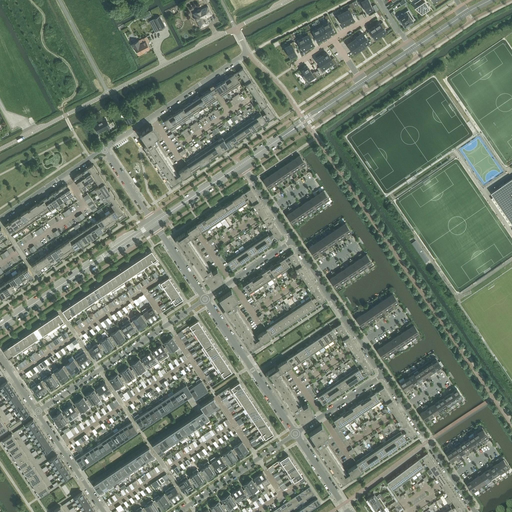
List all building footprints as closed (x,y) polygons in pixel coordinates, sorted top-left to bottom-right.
[(361,0),(360,0),(358,1),(361,7),(364,6),(367,12),(373,9),(368,0),(364,0),(362,1),(361,0)] [(417,6),(414,8),(422,14),(430,8),(424,0),(419,0),(414,3),(417,6)] [(344,12),(343,12),(349,23),(354,20),(351,13),(353,12),(351,6),(348,8),(348,10),(344,12)] [(195,17),(195,18),(195,19),(195,20),(196,20),(197,21),(198,20),(201,27),(207,23),(205,18),(205,17),(211,14),(208,7),(201,11),(200,10),(199,9),(198,10),(197,11),(197,12),(197,13),(196,16),(196,17),(195,17)] [(413,20),(415,19),(408,10),(403,14),(404,16),(400,19),(399,19),(400,19),(404,26),(404,27),(405,27),(413,22),(413,21),(413,20)] [(343,11),(335,15),(337,20),(340,19),(343,25),(349,23),(343,12),(344,12),(343,11)] [(160,16),(154,19),(159,30),(165,27),(160,16)] [(328,21),(322,24),(323,24),(329,36),(329,35),(334,32),(332,29),(333,28),(331,24),(330,24),(328,21)] [(379,23),(375,26),(381,35),(386,32),(383,28),(386,27),(383,22),(380,23),(379,23)] [(323,24),(318,27),(324,38),(329,36),(323,24)] [(370,30),(367,32),(371,37),(373,35),(376,39),(381,35),(375,26),(370,29),(370,30)] [(318,27),(313,30),(318,41),(324,38),(318,27)] [(303,37),(308,47),(314,44),(310,37),(312,35),(310,30),(305,32),(307,35),(303,37)] [(363,33),(357,37),(357,38),(358,37),(364,46),(364,45),(369,42),(363,33)] [(297,38),(294,39),(297,45),(300,43),(303,50),(308,47),(303,37),(303,36),(298,39),(297,38)] [(146,37),(140,41),(140,40),(132,44),(134,48),(134,47),(139,55),(143,53),(144,52),(143,51),(150,48),(147,42),(149,41),(146,37)] [(357,38),(353,40),(359,50),(365,46),(364,45),(364,46),(358,37),(357,38)] [(353,40),(348,44),(355,53),(359,50),(353,40)] [(293,41),(285,46),(291,57),(297,54),(293,48),(296,47),(293,41)] [(327,53),(322,56),(329,67),(337,62),(334,57),(331,59),(327,53)] [(322,56),(317,59),(321,66),(319,67),(322,72),(325,70),(324,70),(329,67),(322,56)] [(308,67),(302,71),(310,81),(318,76),(315,71),(312,73),(308,67)] [(248,89),(249,88),(254,85),(243,68),(234,74),(238,80),(242,78),(246,83),(245,84),(248,89)] [(238,80),(234,74),(232,75),(229,77),(236,87),(241,84),(238,80)] [(236,87),(229,77),(227,78),(227,79),(225,80),(232,90),(236,87)] [(232,90),(225,80),(223,82),(222,81),(220,83),(227,93),(232,90)] [(222,97),(227,93),(220,83),(217,85),(218,85),(215,87),(222,97)] [(260,112),(264,118),(263,118),(266,122),(275,116),(256,87),(251,90),(259,102),(258,103),(261,108),(262,107),(266,113),(262,116),(260,112)] [(205,93),(212,103),(217,100),(211,90),(208,91),(205,93)] [(201,96),(208,106),(212,103),(205,93),(203,94),(203,95),(201,96)] [(196,99),(203,109),(208,106),(201,96),(199,97),(196,99)] [(192,102),(199,112),(203,109),(196,99),(194,100),(194,101),(192,102)] [(187,105),(194,115),(199,112),(192,102),(190,103),(187,105)] [(183,108),(190,118),(194,115),(187,105),(185,106),(185,107),(183,108)] [(178,111),(185,121),(190,118),(183,108),(181,110),(181,109),(178,111)] [(174,115),(180,125),(185,121),(178,111),(175,113),(176,113),(174,115)] [(264,118),(260,112),(255,115),(262,125),(266,122),(263,118),(264,118)] [(169,117),(176,128),(180,125),(174,115),(172,116),(171,115),(169,117)] [(262,125),(255,115),(250,118),(257,128),(262,125)] [(171,131),(176,128),(169,117),(166,119),(167,119),(164,121),(171,131)] [(257,128),(250,118),(246,121),(252,131),(257,128)] [(106,119),(94,125),(99,133),(110,126),(106,119)] [(252,131),(246,121),(241,125),(248,134),(252,131)] [(237,128),(243,137),(248,134),(241,125),(237,128)] [(180,180),(180,179),(177,175),(164,156),(166,155),(157,143),(158,143),(155,139),(159,136),(153,126),(140,134),(146,144),(144,145),(171,186),(180,180)] [(232,131),(239,140),(243,137),(237,128),(232,131)] [(239,140),(232,131),(227,134),(234,144),(239,140)] [(234,144),(227,134),(223,137),(229,147),(234,144)] [(229,147),(223,137),(218,140),(224,150),(229,147)] [(224,150),(218,140),(213,143),(220,153),(224,150)] [(220,153),(213,143),(209,146),(215,156),(220,153)] [(215,156),(209,146),(204,149),(211,159),(215,156)] [(211,159),(204,149),(199,153),(206,162),(211,159)] [(206,162),(199,153),(195,156),(201,166),(206,162)] [(300,155),(295,158),(301,167),(306,164),(300,155)] [(201,166),(195,156),(190,159),(197,169),(201,166)] [(295,158),(291,161),(297,170),(301,167),(295,158)] [(197,169),(190,159),(185,162),(188,165),(192,172),(197,169)] [(291,161),(286,164),(292,173),(297,170),(291,161)] [(94,178),(100,186),(106,182),(99,173),(98,173),(97,172),(98,171),(93,164),(88,168),(94,178)] [(286,164),(282,167),(288,176),(292,173),(286,164)] [(180,173),(177,175),(180,179),(182,177),(183,178),(192,172),(188,165),(179,171),(180,173)] [(282,167),(277,170),(283,179),(288,176),(282,167)] [(90,181),(94,178),(88,168),(84,170),(85,171),(83,172),(90,181)] [(277,170),(273,173),(279,182),(283,179),(277,170)] [(85,184),(90,181),(83,172),(82,173),(82,172),(78,174),(85,184)] [(273,173),(268,176),(274,185),(279,182),(273,173)] [(86,186),(85,184),(78,174),(75,177),(74,178),(81,189),(86,186)] [(268,176),(264,179),(269,188),(274,185),(268,176)] [(511,178),(511,179),(494,191),(511,217),(511,178)] [(94,190),(98,195),(108,188),(107,186),(108,186),(106,182),(100,186),(94,190)] [(66,184),(62,187),(69,197),(74,193),(68,184),(66,185),(66,184)] [(59,190),(58,191),(64,200),(69,197),(62,187),(59,189),(59,190)] [(101,200),(102,199),(112,192),(110,189),(109,189),(108,188),(98,195),(101,200)] [(246,192),(252,201),(257,197),(251,188),(248,190),(248,191),(246,192)] [(320,192),(319,193),(325,202),(329,199),(323,190),(320,192)] [(56,191),(53,193),(59,203),(64,200),(58,191),(57,192),(56,191)] [(105,204),(109,201),(114,197),(113,196),(114,195),(112,192),(102,199),(105,204)] [(242,194),(246,201),(250,198),(252,201),(246,192),(245,193),(244,193),(242,194)] [(50,196),(49,197),(55,206),(59,203),(53,193),(49,195),(50,196)] [(318,194),(314,196),(320,205),(325,202),(319,193),(318,194)] [(237,197),(243,206),(248,203),(246,201),(242,194),(239,196),(239,195),(237,197)] [(109,201),(114,208),(122,219),(127,215),(123,208),(122,208),(121,207),(122,206),(115,196),(114,197),(109,201)] [(311,198),(310,199),(316,208),(320,205),(314,196),(311,198)] [(47,197),(43,199),(51,210),(51,211),(56,208),(55,206),(49,197),(47,198),(47,197)] [(232,201),(238,209),(243,206),(237,197),(234,199),(232,201)] [(40,202),(39,203),(46,214),(51,211),(51,210),(43,199),(40,202)] [(309,200),(305,202),(311,211),(316,208),(310,199),(309,200)] [(228,203),(234,212),(238,209),(232,201),(230,202),(230,201),(228,203)] [(259,201),(253,205),(256,209),(260,216),(266,212),(265,209),(264,209),(263,207),(262,205),(259,201)] [(302,205),(301,205),(307,214),(311,211),(305,202),(302,205)] [(37,203),(34,206),(40,216),(41,216),(41,217),(46,214),(39,203),(38,204),(37,203)] [(223,207),(229,215),(234,212),(228,203),(225,205),(226,205),(223,207)] [(300,206),(296,208),(302,217),(307,214),(301,205),(300,206)] [(31,209),(30,210),(36,219),(40,216),(34,206),(30,208),(31,209)] [(219,209),(225,218),(229,215),(223,207),(221,208),(221,207),(219,209)] [(109,211),(110,212),(111,212),(117,221),(118,220),(119,221),(122,219),(114,208),(109,211)] [(293,211),(292,211),(298,220),(302,217),(296,208),(293,211)] [(214,213),(220,221),(225,218),(219,209),(216,211),(217,211),(214,213)] [(28,210),(24,212),(31,222),(36,219),(30,210),(28,211),(28,210)] [(291,212),(287,215),(293,223),(298,220),(292,211),(291,212)] [(21,215),(20,216),(26,225),(31,222),(24,212),(21,214),(21,215)] [(110,212),(106,215),(113,225),(116,223),(115,222),(117,221),(111,212),(110,212)] [(266,212),(260,216),(265,223),(268,227),(274,223),(271,219),(270,217),(269,216),(269,215),(268,214),(266,212)] [(210,215),(216,224),(220,221),(214,213),(212,214),(210,215)] [(106,215),(102,218),(108,227),(109,226),(110,227),(113,225),(106,215)] [(205,219),(211,227),(216,224),(210,215),(207,217),(208,217),(205,219)] [(18,216),(15,218),(22,228),(26,225),(20,216),(19,217),(18,216)] [(12,222),(11,222),(17,232),(17,231),(22,228),(15,218),(11,221),(12,222)] [(102,218),(97,221),(104,231),(107,229),(106,228),(108,227),(102,218)] [(201,221),(207,230),(211,227),(205,219),(203,220),(201,221)] [(97,221),(92,224),(98,233),(100,232),(100,233),(104,231),(97,221)] [(202,234),(207,230),(201,221),(198,223),(199,223),(196,225),(201,231),(202,234)] [(17,232),(11,222),(9,223),(9,222),(5,225),(12,236),(18,232),(17,231),(17,232)] [(346,223),(341,226),(347,235),(348,234),(351,231),(346,223)] [(92,224),(88,227),(94,237),(98,235),(97,234),(98,233),(92,224)] [(192,237),(201,231),(196,225),(187,231),(188,232),(185,234),(185,233),(175,239),(202,279),(205,278),(211,287),(224,279),(217,269),(213,272),(210,268),(194,244),(193,244),(188,238),(191,236),(192,237)] [(341,226),(336,229),(342,238),(345,235),(347,235),(341,226)] [(0,236),(3,241),(8,237),(1,227),(0,228),(0,236)] [(88,227),(83,231),(89,240),(90,239),(91,240),(94,237),(88,227)] [(271,230),(277,238),(281,235),(282,236),(276,227),(271,230)] [(336,229),(332,232),(338,241),(339,240),(342,238),(336,229)] [(83,231),(78,234),(85,244),(88,241),(89,240),(83,231)] [(332,232),(327,235),(333,244),(336,241),(338,241),(332,232)] [(263,236),(269,245),(271,244),(271,243),(273,242),(269,235),(268,233),(263,236)] [(78,234),(74,237),(80,246),(81,245),(82,246),(85,244),(78,234)] [(327,235),(323,238),(329,247),(330,246),(333,244),(327,235)] [(258,239),(264,248),(266,246),(267,247),(269,245),(263,236),(258,239)] [(74,237),(69,240),(76,250),(79,248),(79,247),(80,246),(74,237)] [(323,238),(318,241),(324,250),(327,247),(329,247),(323,238)] [(69,239),(64,242),(71,252),(72,251),(73,252),(76,250),(69,240),(69,239)] [(254,242),(260,251),(262,250),(262,249),(264,248),(258,239),(254,242)] [(318,241),(314,244),(320,253),(321,252),(324,250),(318,241)] [(64,242),(60,245),(67,256),(70,254),(70,253),(71,252),(64,242)] [(249,245),(255,254),(257,252),(258,253),(260,251),(254,242),(249,245)] [(314,244),(309,247),(315,256),(318,253),(320,253),(314,244)] [(55,248),(55,249),(56,249),(62,258),(63,257),(64,258),(67,256),(60,245),(55,248)] [(245,248),(251,257),(253,256),(253,255),(255,254),(249,245),(245,248)] [(240,251),(246,260),(248,258),(249,259),(251,257),(245,248),(240,251)] [(55,249),(51,252),(58,262),(61,260),(60,259),(62,258),(56,249),(55,249)] [(151,251),(147,253),(154,264),(159,261),(153,253),(151,251)] [(236,254),(242,263),(244,262),(244,261),(246,260),(240,251),(236,254)] [(51,252),(47,255),(46,255),(52,264),(54,263),(54,264),(58,262),(51,252)] [(289,256),(295,264),(300,261),(293,252),(290,254),(291,255),(289,256)] [(40,257),(41,257),(48,268),(52,266),(51,265),(52,264),(46,255),(47,255),(46,253),(40,257)] [(143,256),(149,265),(153,262),(154,264),(147,253),(143,256)] [(231,257),(237,266),(239,264),(240,265),(242,263),(236,254),(231,257)] [(363,256),(362,257),(368,266),(372,263),(366,254),(363,256)] [(149,265),(143,256),(139,259),(145,267),(149,265)] [(285,258),(289,265),(293,262),(295,265),(295,264),(289,256),(287,257),(285,258)] [(41,257),(36,260),(43,271),(44,270),(45,271),(48,268),(41,257)] [(235,267),(237,266),(231,257),(227,260),(233,270),(235,268),(235,267)] [(361,258),(357,260),(363,269),(368,266),(362,257),(361,258)] [(289,265),(285,258),(282,260),(282,259),(279,261),(286,270),(290,267),(289,265)] [(145,267),(139,259),(135,262),(142,272),(140,270),(145,267)] [(43,271),(36,260),(31,264),(39,275),(42,272),(42,271),(43,271)] [(354,262),(353,263),(359,272),(363,269),(357,260),(354,262)] [(277,263),(275,264),(281,273),(286,270),(279,261),(277,263)] [(142,272),(135,262),(130,265),(137,275),(142,272)] [(352,264),(348,266),(352,271),(354,275),(359,272),(353,263),(352,264)] [(273,265),(270,267),(277,276),(281,273),(275,264),(273,266),(273,265)] [(137,275),(130,265),(126,268),(132,276),(136,273),(137,275)] [(302,265),(296,269),(299,273),(300,273),(304,279),(309,276),(305,269),(302,265)] [(345,268),(344,269),(349,278),(352,276),(354,275),(352,271),(348,266),(345,268)] [(28,267),(23,271),(29,280),(31,279),(31,280),(35,277),(28,267)] [(266,270),(272,279),(277,276),(270,267),(268,269),(266,270)] [(132,276),(126,268),(122,270),(128,279),(132,276)] [(343,270),(339,272),(345,281),(349,278),(344,269),(343,270)] [(128,279),(122,270),(118,273),(125,284),(124,281),(128,279)] [(261,273),(268,282),(272,279),(266,270),(264,272),(264,271),(261,273)] [(23,271),(19,274),(25,284),(28,282),(28,281),(29,280),(23,271)] [(13,275),(14,277),(20,286),(21,285),(22,286),(25,284),(19,274),(18,272),(13,275)] [(336,274),(335,275),(340,284),(345,281),(339,272),(336,274)] [(125,284),(118,273),(114,276),(120,287),(125,284)] [(257,276),(263,285),(268,282),(261,273),(259,275),(257,276)] [(334,276),(330,278),(334,284),(336,287),(340,284),(335,275),(334,276)] [(120,287),(114,276),(109,279),(116,289),(120,287)] [(252,279),(259,288),(263,285),(257,276),(255,278),(255,277),(252,279)] [(309,276),(304,279),(309,286),(308,287),(310,291),(316,287),(314,283),(309,276)] [(14,277),(9,280),(16,290),(19,288),(19,287),(20,286),(14,277)] [(158,284),(161,288),(172,281),(169,277),(158,284)] [(116,289),(109,279),(105,282),(112,292),(116,289)] [(248,282),(254,291),(259,288),(252,279),(250,281),(248,282)] [(9,280),(5,283),(11,292),(12,291),(13,292),(16,290),(9,280)] [(172,281),(161,288),(162,288),(164,287),(166,291),(175,286),(172,281)] [(4,282),(0,284),(0,285),(7,296),(10,294),(10,293),(11,292),(5,283),(4,282)] [(112,292),(105,282),(101,285),(108,295),(107,293),(110,290),(112,292)] [(249,294),(254,291),(248,282),(246,284),(246,283),(243,285),(249,294)] [(108,295),(101,285),(97,288),(104,298),(108,295)] [(175,286),(166,291),(169,295),(177,290),(175,286)] [(104,298),(97,288),(92,290),(98,299),(102,296),(103,298),(104,298)] [(98,299),(92,290),(88,293),(94,301),(98,299)] [(177,290),(169,295),(172,300),(180,294),(177,290)] [(268,338),(264,331),(258,335),(259,337),(256,339),(251,332),(253,331),(236,307),(237,307),(234,303),(238,300),(232,290),(219,298),(225,308),(223,310),(250,350),(259,344),(259,343),(261,341),(262,342),(268,338)] [(314,294),(320,302),(322,301),(322,302),(325,300),(319,290),(314,294)] [(94,301),(88,293),(84,296),(91,306),(90,304),(94,301)] [(183,298),(180,294),(172,300),(175,304),(181,300),(181,299),(183,298)] [(312,299),(316,306),(319,304),(318,303),(320,302),(314,294),(316,297),(312,299)] [(391,294),(388,297),(394,305),(395,304),(399,302),(393,294),(391,294)] [(91,306),(84,296),(80,299),(87,309),(91,306)] [(306,300),(312,309),(314,308),(314,307),(316,306),(312,299),(310,297),(306,300)] [(388,297),(384,300),(389,308),(393,306),(394,305),(388,297)] [(87,309),(80,299),(75,302),(81,310),(85,307),(86,309),(87,309)] [(312,309),(306,300),(301,303),(307,312),(309,310),(309,311),(312,309)] [(384,300),(379,303),(385,311),(386,310),(389,308),(384,300)] [(81,310),(75,302),(71,305),(77,313),(81,310)] [(297,306),(303,315),(305,314),(305,313),(307,312),(301,303),(297,306)] [(379,303),(375,306),(380,314),(384,312),(385,311),(379,303)] [(77,313),(71,305),(67,307),(72,316),(77,313)] [(146,307),(154,318),(158,315),(152,306),(148,309),(147,307),(146,307)] [(292,309),(298,318),(300,316),(300,317),(303,315),(297,306),(292,309)] [(375,306),(370,309),(376,317),(377,316),(380,314),(375,306)] [(68,319),(72,316),(67,307),(63,310),(64,312),(64,313),(68,319)] [(143,314),(146,318),(147,318),(149,321),(154,318),(146,307),(142,310),(144,313),(143,314)] [(288,312),(294,321),(296,320),(296,319),(298,318),(292,309),(288,312)] [(370,309),(366,312),(371,320),(375,318),(376,317),(370,309)] [(283,315),(289,324),(291,322),(291,323),(294,321),(288,312),(283,315)] [(366,312),(361,315),(367,323),(368,322),(371,320),(366,312)] [(54,316),(61,326),(66,323),(60,315),(58,313),(54,316)] [(135,315),(143,326),(147,323),(145,319),(146,318),(143,314),(142,315),(141,314),(137,317),(136,315),(135,315)] [(132,322),(135,326),(136,325),(138,329),(143,326),(135,315),(131,318),(133,321),(132,322)] [(279,318),(285,327),(287,326),(287,325),(289,324),(283,315),(279,318)] [(358,317),(357,318),(357,319),(359,322),(362,326),(366,324),(367,323),(361,315),(358,317)] [(50,319),(56,327),(60,324),(61,326),(54,316),(50,319)] [(274,321),(280,330),(282,328),(283,329),(285,327),(279,318),(274,321)] [(56,327),(50,319),(46,322),(51,330),(56,327)] [(135,326),(132,322),(131,322),(129,319),(124,322),(126,324),(132,333),(136,330),(134,327),(135,326)] [(190,326),(193,330),(201,324),(198,320),(196,322),(196,321),(190,326)] [(280,330),(274,321),(270,324),(276,333),(278,332),(278,331),(280,330)] [(51,330),(46,322),(42,324),(49,335),(47,333),(51,330)] [(337,327),(342,335),(347,332),(341,323),(338,325),(338,326),(337,327)] [(37,327),(44,338),(49,335),(42,324),(37,327)] [(121,329),(124,333),(125,332),(127,336),(132,333),(126,324),(121,327),(122,328),(121,329)] [(201,324),(193,330),(195,334),(204,329),(201,324)] [(266,330),(271,336),(273,334),(274,335),(276,333),(270,324),(265,327),(266,330)] [(410,327),(409,328),(415,336),(419,333),(414,325),(410,327)] [(33,330),(39,338),(43,336),(44,338),(37,327),(33,330)] [(332,329),(336,335),(340,332),(342,335),(337,327),(335,328),(334,327),(332,329)] [(115,331),(121,340),(125,337),(123,334),(124,333),(121,329),(120,330),(119,328),(115,331)] [(408,329),(405,331),(410,339),(415,336),(409,328),(408,329)] [(204,329),(195,334),(198,338),(206,333),(204,329)] [(329,330),(327,331),(333,341),(338,338),(336,335),(332,329),(329,330)] [(29,333),(36,343),(35,341),(39,338),(33,330),(29,333)] [(110,336),(113,341),(114,340),(116,343),(121,340),(115,331),(110,334),(111,336),(110,336)] [(323,335),(328,344),(333,341),(327,331),(324,333),(325,334),(323,335)] [(401,333),(400,334),(406,342),(410,339),(405,331),(401,333)] [(25,336),(32,346),(36,343),(29,333),(25,336)] [(206,333),(198,338),(201,343),(209,337),(206,333)] [(102,337),(110,348),(114,345),(112,341),(113,341),(110,336),(109,337),(107,334),(102,337)] [(399,335),(396,337),(401,345),(406,342),(400,334),(399,335)] [(318,338),(324,347),(328,344),(323,335),(320,336),(318,338)] [(20,339),(27,349),(32,346),(25,336),(20,339)] [(350,336),(344,340),(346,344),(347,343),(352,350),(357,346),(352,340),(350,336)] [(99,344),(102,348),(103,347),(105,351),(110,348),(102,337),(104,339),(99,342),(100,343),(99,344)] [(173,337),(168,340),(176,351),(180,348),(173,337)] [(209,337),(201,343),(204,347),(202,348),(212,341),(209,337)] [(392,339),(391,340),(397,348),(401,345),(396,337),(392,339)] [(314,341),(320,350),(324,347),(318,338),(315,339),(316,340),(314,341)] [(16,341),(23,352),(27,349),(20,339),(16,341)] [(165,347),(168,351),(169,351),(170,352),(174,349),(175,351),(176,351),(168,340),(164,343),(166,346),(165,347)] [(390,341),(387,343),(392,351),(397,348),(391,340),(390,341)] [(12,344),(18,353),(22,350),(23,352),(16,341),(12,344)] [(212,341),(202,348),(205,353),(215,346),(212,341)] [(309,344),(315,353),(320,350),(314,341),(312,342),(311,342),(309,344)] [(93,346),(99,355),(103,352),(101,349),(102,348),(99,344),(98,344),(97,343),(93,346)] [(383,345),(382,346),(388,354),(392,351),(387,343),(383,345)] [(8,347),(13,355),(18,353),(12,344),(8,347)] [(157,347),(165,358),(169,355),(167,352),(168,351),(165,347),(164,348),(162,344),(157,347)] [(305,347),(311,356),(315,353),(309,344),(306,345),(307,346),(305,347)] [(94,358),(99,355),(93,346),(88,349),(94,358)] [(215,346),(205,353),(208,357),(218,350),(215,346)] [(357,346),(352,350),(356,357),(355,357),(358,361),(364,357),(361,353),(357,346)] [(381,347),(377,349),(383,357),(388,354),(382,346),(381,347)] [(9,358),(13,355),(8,347),(4,350),(5,352),(9,358)] [(154,354),(157,359),(158,358),(160,361),(165,358),(157,347),(153,350),(155,354),(154,354)] [(300,350),(306,359),(311,356),(305,347),(303,348),(302,348),(300,350)] [(79,353),(86,364),(91,361),(84,350),(79,353)] [(218,350),(208,357),(210,356),(212,359),(210,361),(221,354),(218,350)] [(296,353),(302,362),(306,359),(300,350),(297,351),(298,352),(296,353)] [(157,359),(154,354),(153,355),(151,352),(146,355),(152,364),(157,361),(156,359),(157,359)] [(86,364),(79,353),(75,356),(76,358),(75,358),(79,364),(80,363),(82,366),(86,364)] [(291,356),(297,365),(302,362),(296,353),(294,354),(293,354),(291,356)] [(221,354),(210,361),(213,365),(224,358),(221,354)] [(143,362),(146,366),(147,365),(149,369),(154,366),(152,364),(146,355),(142,358),(144,361),(143,362)] [(286,359),(291,366),(292,368),(297,365),(291,356),(289,357),(289,358),(286,359)] [(435,356),(430,360),(437,369),(438,368),(441,366),(435,356)] [(77,364),(79,364),(75,358),(69,362),(75,371),(80,368),(77,364)] [(224,358),(213,365),(216,370),(226,363),(224,358)] [(135,362),(143,373),(147,370),(145,367),(146,366),(143,362),(142,363),(140,359),(135,362)] [(266,373),(277,390),(278,392),(285,402),(286,404),(290,410),(293,414),(295,412),(300,418),(302,421),(314,413),(308,403),(303,406),(303,405),(301,402),(284,378),(283,379),(282,377),(278,372),(281,370),(282,372),(286,369),(288,368),(291,366),(286,359),(284,361),(278,365),(278,366),(276,368),(275,367),(266,373)] [(430,360),(426,363),(432,372),(436,370),(437,369),(430,360)] [(362,364),(367,373),(369,371),(370,372),(373,370),(366,361),(362,364)] [(64,366),(68,371),(69,370),(71,374),(75,371),(69,362),(64,366)] [(132,369),(135,373),(136,373),(138,376),(143,373),(135,362),(131,365),(133,368),(132,369)] [(226,363),(216,370),(218,368),(221,372),(219,374),(229,367),(226,363)] [(426,363),(421,366),(428,375),(429,374),(432,372),(426,363)] [(68,371),(64,366),(59,369),(57,367),(64,378),(69,375),(67,372),(68,371)] [(124,369),(132,380),(136,377),(134,374),(135,373),(132,369),(131,370),(129,366),(124,369)] [(421,366),(417,369),(423,378),(427,376),(428,375),(421,366)] [(53,373),(57,378),(58,378),(60,381),(64,378),(57,367),(53,370),(54,372),(53,373)] [(229,367),(219,374),(222,378),(230,373),(230,372),(232,371),(229,367)] [(353,371),(359,380),(362,378),(361,378),(364,376),(359,370),(358,367),(353,371)] [(121,377),(124,381),(125,380),(126,381),(130,378),(132,381),(132,380),(124,369),(120,372),(122,376),(121,377)] [(413,371),(412,372),(419,381),(420,380),(423,378),(417,369),(413,371)] [(349,374),(354,382),(356,381),(357,381),(359,380),(353,371),(349,374)] [(57,378),(53,373),(52,374),(51,372),(46,375),(54,386),(58,383),(56,379),(57,378)] [(412,372),(408,375),(414,384),(418,382),(419,381),(412,372)] [(124,381),(121,377),(120,377),(118,374),(113,377),(121,388),(125,385),(123,382),(124,381)] [(344,377),(350,386),(353,384),(352,384),(354,382),(349,374),(344,377)] [(54,386),(46,375),(42,378),(43,380),(42,380),(46,386),(47,385),(49,389),(54,386)] [(409,377),(405,380),(410,387),(411,386),(414,384),(408,375),(409,377)] [(121,388),(113,377),(109,380),(115,389),(119,386),(121,388)] [(340,380),(345,388),(348,387),(350,386),(344,377),(340,380)] [(201,378),(196,381),(203,392),(208,389),(201,378)] [(45,386),(46,386),(42,380),(37,384),(35,382),(43,393),(47,390),(45,386)] [(335,383),(341,392),(344,390),(343,390),(345,388),(340,380),(335,383)] [(405,380),(400,383),(405,390),(409,388),(410,387),(405,380)] [(0,386),(3,390),(10,385),(8,381),(0,386)] [(203,392),(196,381),(197,383),(193,386),(192,384),(199,394),(203,392)] [(38,396),(43,393),(35,382),(31,385),(32,387),(31,388),(34,393),(36,392),(38,396)] [(105,382),(101,385),(108,396),(112,393),(105,382)] [(232,393),(242,386),(240,382),(237,384),(237,383),(229,389),(232,393)] [(331,386),(336,394),(339,393),(341,392),(335,383),(331,386)] [(192,393),(186,384),(182,387),(188,396),(192,393)] [(199,394),(192,384),(188,386),(186,384),(192,393),(195,397),(199,394)] [(3,390),(6,394),(13,389),(10,385),(3,390)] [(108,396),(101,385),(96,388),(99,392),(98,392),(101,398),(103,397),(104,399),(108,396)] [(235,397),(245,390),(242,386),(232,393),(235,397)] [(336,394),(331,386),(326,389),(332,398),(335,396),(334,396),(336,394)] [(178,390),(184,399),(188,396),(182,387),(178,390)] [(385,399),(390,396),(384,387),(381,389),(379,391),(383,396),(385,399)] [(6,394),(8,398),(16,393),(13,389),(6,394)] [(101,398),(98,392),(97,393),(94,389),(90,392),(97,403),(102,400),(100,398),(101,398)] [(330,399),(332,398),(326,389),(322,392),(327,400),(330,399)] [(453,391),(452,392),(458,401),(463,398),(462,396),(457,389),(453,391)] [(184,399),(178,390),(173,393),(179,402),(184,399)] [(238,402),(248,395),(245,390),(235,397),(238,402)] [(169,396),(175,404),(179,402),(173,393),(172,391),(168,394),(169,396)] [(377,391),(375,393),(379,399),(383,396),(379,391),(378,392),(377,391)] [(97,403),(90,392),(86,395),(88,399),(87,400),(91,405),(92,404),(93,406),(97,403)] [(325,402),(327,400),(322,392),(317,395),(323,404),(326,402),(325,402)] [(451,393),(447,395),(452,402),(457,399),(458,401),(452,392),(451,393)] [(8,398),(11,402),(19,397),(16,393),(8,398)] [(370,395),(376,405),(381,401),(379,399),(375,393),(372,394),(370,395)] [(240,406),(251,399),(248,395),(238,402),(240,406)] [(376,405),(370,395),(367,397),(368,397),(366,399),(371,408),(376,405)] [(444,397),(443,398),(448,405),(452,402),(447,395),(444,397)] [(165,399),(171,407),(175,404),(169,396),(165,399)] [(11,402),(14,406),(21,401),(19,397),(11,402)] [(91,405),(87,400),(86,400),(83,397),(79,400),(86,410),(91,408),(89,406),(91,405)] [(214,398),(209,401),(215,409),(220,406),(214,398)] [(442,399),(439,401),(444,408),(448,405),(443,398),(442,399)] [(161,401),(167,410),(171,407),(165,399),(161,401)] [(245,409),(254,403),(251,399),(240,406),(241,406),(243,405),(245,409)] [(361,401),(367,411),(371,408),(366,399),(363,400),(361,401)] [(86,410),(79,400),(75,403),(77,406),(76,407),(80,412),(81,412),(82,413),(86,410)] [(392,400),(386,404),(389,408),(390,407),(394,414),(400,410),(395,404),(392,400)] [(14,406),(16,410),(24,405),(21,401),(14,406)] [(157,404),(162,413),(167,410),(161,401),(157,404)] [(205,404),(211,412),(215,409),(209,401),(205,404)] [(367,411),(361,401),(358,403),(359,404),(357,405),(362,414),(367,411)] [(435,403),(434,404),(439,411),(444,408),(439,401),(435,403)] [(248,413),(256,407),(254,403),(245,409),(248,413)] [(80,412),(76,407),(75,408),(72,404),(68,407),(75,418),(80,415),(78,413),(80,412)] [(152,407),(158,416),(162,413),(157,404),(152,407)] [(201,407),(203,410),(210,419),(207,415),(211,412),(205,404),(201,407)] [(433,405),(430,407),(435,414),(439,411),(434,404),(433,405)] [(16,410),(19,414),(27,409),(24,405),(16,410)] [(352,408),(358,417),(362,414),(357,405),(354,406),(351,408),(352,408)] [(75,418),(68,407),(64,410),(66,414),(65,414),(69,420),(70,419),(71,421),(75,418)] [(158,416),(152,407),(148,410),(154,419),(158,416)] [(251,417),(259,412),(256,407),(248,413),(251,417)] [(426,409),(425,410),(431,419),(432,419),(430,417),(435,414),(430,407),(426,409)] [(358,417),(352,408),(347,411),(353,420),(358,417)] [(27,409),(19,414),(22,418),(29,413),(27,409)] [(144,413),(150,421),(154,419),(148,410),(144,413)] [(203,410),(204,411),(200,413),(205,422),(210,419),(203,410)] [(400,410),(394,414),(399,421),(398,421),(401,425),(407,421),(404,417),(400,410)] [(424,411),(420,413),(425,420),(427,422),(431,419),(425,410),(424,411)] [(345,412),(343,413),(349,423),(353,420),(347,411),(345,412)] [(61,412),(57,414),(63,423),(69,420),(65,414),(64,415),(61,412)] [(259,412),(251,417),(254,421),(262,416),(259,412)] [(138,414),(145,424),(150,421),(144,413),(140,416),(138,414)] [(205,422),(200,413),(195,416),(201,425),(205,422)] [(341,416),(339,417),(344,426),(349,423),(343,413),(340,415),(341,416)] [(63,423),(57,414),(53,417),(55,421),(54,422),(57,427),(63,423)] [(141,427),(145,424),(138,414),(134,417),(141,427)] [(191,419),(197,428),(201,425),(195,416),(191,419)] [(257,426),(265,420),(262,416),(254,421),(257,426)] [(340,429),(344,426),(339,417),(337,418),(336,418),(334,420),(340,429)] [(33,419),(24,425),(27,429),(28,429),(36,423),(33,419)] [(187,422),(193,431),(197,428),(191,419),(187,422)] [(260,430),(268,424),(265,420),(257,426),(260,430)] [(132,421),(127,424),(133,433),(137,430),(132,421)] [(183,425),(188,433),(193,431),(187,422),(183,425)] [(31,432),(39,427),(36,423),(28,429),(30,433),(31,432)] [(133,433),(127,424),(123,427),(129,436),(133,433)] [(260,435),(271,428),(268,424),(260,430),(262,434),(260,435)] [(178,428),(186,438),(184,436),(188,433),(183,425),(178,428)] [(361,470),(357,464),(348,470),(349,471),(346,473),(342,466),(343,465),(327,441),(324,437),(328,434),(322,425),(309,433),(316,442),(313,444),(340,485),(350,478),(349,477),(352,475),(352,476),(361,470)] [(405,428),(410,436),(412,435),(413,436),(416,434),(409,425),(405,428)] [(39,427),(31,432),(30,433),(32,437),(33,437),(42,431),(39,427)] [(129,436),(123,427),(119,430),(124,438),(129,436)] [(482,427),(478,430),(479,432),(484,440),(485,439),(489,436),(486,432),(484,429),(482,427)] [(174,431),(181,441),(186,438),(178,428),(174,431)] [(263,440),(271,434),(273,432),(271,428),(260,435),(263,440)] [(124,438),(119,430),(114,433),(120,441),(124,438)] [(479,432),(474,435),(479,443),(483,440),(484,440),(479,432),(478,430),(477,430),(479,432)] [(44,435),(42,431),(33,437),(36,441),(44,435)] [(170,433),(176,442),(180,439),(181,441),(174,431),(170,433)] [(396,434),(402,444),(405,442),(404,442),(407,440),(402,434),(401,431),(396,434)] [(6,444),(15,438),(12,433),(3,439),(6,444)] [(120,441),(114,433),(110,436),(116,444),(120,441)] [(166,436),(171,445),(176,442),(170,433),(166,436)] [(391,437),(397,446),(399,445),(400,445),(402,444),(396,434),(391,437)] [(44,435),(36,441),(39,445),(47,439),(44,435)] [(474,435),(470,438),(475,446),(476,445),(479,443),(474,435)] [(116,444),(110,436),(106,438),(112,447),(116,444)] [(171,445),(166,436),(161,439),(167,448),(171,445)] [(387,440),(393,450),(396,448),(395,448),(397,446),(391,437),(387,440)] [(15,438),(6,444),(9,449),(18,443),(15,438)] [(112,447),(106,438),(102,441),(107,450),(112,447)] [(470,438),(466,441),(471,449),(474,446),(475,446),(470,438)] [(41,449),(50,443),(47,439),(39,445),(41,449)] [(161,439),(157,442),(163,451),(167,448),(161,439)] [(382,443),(388,452),(390,451),(391,451),(393,450),(387,440),(382,443)] [(107,450),(102,441),(97,444),(103,453),(107,450)] [(242,441),(238,444),(244,453),(248,450),(242,441)] [(466,441),(461,444),(466,452),(467,451),(471,449),(466,441)] [(163,451),(157,442),(153,445),(160,456),(165,453),(163,451)] [(18,443),(9,449),(13,453),(21,447),(18,443)] [(50,443),(41,449),(44,453),(52,447),(50,443)] [(378,446),(384,456),(387,454),(386,454),(388,452),(382,443),(378,446)] [(103,453),(97,444),(93,447),(99,455),(103,453)] [(235,448),(233,449),(236,453),(237,452),(240,456),(244,453),(238,444),(234,447),(235,448)] [(461,444),(457,447),(462,455),(465,452),(466,452),(461,444)] [(373,449),(379,458),(381,457),(382,457),(384,456),(378,446),(373,449)] [(21,447),(13,453),(16,458),(24,452),(21,447)] [(99,455),(93,447),(89,450),(95,458),(99,455)] [(149,447),(145,450),(152,461),(156,458),(149,447)] [(451,448),(457,458),(458,457),(462,455),(457,447),(452,450),(451,448)] [(232,448),(227,451),(233,460),(237,457),(235,454),(236,453),(233,449),(232,448)] [(451,448),(446,451),(447,453),(452,461),(456,458),(457,458),(451,448)] [(369,453),(375,462),(378,460),(377,460),(379,458),(373,449),(369,453)] [(95,458),(89,450),(85,453),(91,461),(95,458)] [(152,461),(145,450),(140,453),(146,462),(150,459),(152,461)] [(224,455),(222,456),(225,460),(226,460),(229,463),(233,460),(227,451),(223,454),(224,455)] [(24,452),(16,458),(19,463),(28,457),(24,452)] [(86,464),(81,456),(79,453),(74,456),(82,467),(86,464)] [(91,461),(85,453),(81,456),(86,464),(91,461)] [(146,462),(140,453),(136,456),(142,465),(146,462)] [(365,456),(370,464),(373,463),(375,462),(369,453),(365,456)] [(424,457),(429,465),(434,462),(428,453),(425,455),(426,455),(424,457)] [(52,464),(60,459),(57,455),(49,460),(52,464)] [(215,456),(222,468),(226,465),(224,461),(225,460),(222,456),(222,457),(221,455),(217,458),(215,456)] [(281,466),(291,459),(288,455),(286,456),(280,460),(283,464),(281,466)] [(142,465),(136,456),(132,459),(138,468),(142,465)] [(218,470),(222,468),(215,456),(211,459),(213,462),(211,463),(214,468),(215,467),(218,470)] [(360,459),(366,468),(369,466),(368,466),(370,464),(365,456),(360,459)] [(28,457),(19,463),(22,467),(31,461),(28,457)] [(419,459),(425,468),(423,465),(427,462),(429,465),(424,457),(422,458),(422,457),(419,459)] [(54,469),(63,463),(60,459),(52,464),(54,469)] [(138,468),(132,459),(128,462),(134,470),(138,468)] [(284,470),(294,463),(291,459),(281,466),(284,470)] [(366,468),(360,459),(355,462),(357,464),(361,470),(364,469),(366,468)] [(414,463),(420,471),(421,471),(425,468),(419,459),(417,461),(417,460),(414,462),(414,463)] [(500,461),(499,462),(506,472),(510,469),(504,459),(500,461)] [(25,472),(34,466),(31,461),(22,467),(25,472)] [(213,468),(214,468),(211,463),(211,464),(208,461),(204,464),(205,466),(211,475),(216,472),(213,468)] [(123,465),(129,473),(134,470),(128,462),(123,465)] [(428,473),(438,467),(434,462),(429,465),(431,468),(427,471),(428,473)] [(498,463),(495,465),(500,473),(501,475),(506,472),(499,462),(498,463)] [(57,473),(65,467),(63,463),(54,469),(57,473)] [(294,463),(284,470),(286,469),(288,473),(286,474),(297,467),(294,463)] [(420,471),(414,463),(413,464),(412,463),(410,465),(410,466),(416,475),(417,474),(416,474),(420,471)] [(129,473),(123,465),(119,467),(126,478),(127,478),(125,476),(129,473)] [(491,467),(490,468),(495,476),(500,473),(495,465),(491,467)] [(34,466),(25,472),(28,477),(37,471),(34,466)] [(207,478),(211,475),(205,466),(201,469),(202,470),(200,471),(203,475),(204,474),(207,478)] [(406,469),(412,478),(412,477),(416,475),(410,466),(408,467),(405,468),(406,469)] [(65,467),(57,473),(60,477),(68,471),(65,467)] [(126,478),(119,467),(115,470),(122,481),(126,478)] [(297,467),(286,474),(289,479),(300,472),(297,467)] [(438,467),(428,473),(430,476),(434,473),(437,477),(442,484),(447,481),(442,474),(438,467)] [(202,476),(203,475),(200,471),(197,468),(193,471),(194,473),(200,482),(205,479),(202,476)] [(489,469),(486,471),(491,479),(495,476),(490,468),(489,469)] [(401,472),(407,481),(408,481),(412,478),(406,469),(404,470),(401,472)] [(111,473),(117,482),(121,479),(122,481),(115,470),(111,473)] [(37,471),(28,477),(31,481),(40,476),(37,471)] [(68,471),(60,477),(63,481),(71,475),(68,471)] [(263,471),(258,474),(264,483),(269,480),(263,471)] [(482,473),(481,474),(486,482),(488,484),(492,481),(491,479),(486,471),(482,473)] [(303,476),(300,472),(289,479),(291,477),(294,482),(303,476)] [(407,481),(401,472),(400,474),(399,473),(397,475),(397,476),(403,484),(404,484),(403,484),(407,481)] [(117,482),(111,473),(107,476),(114,487),(113,484),(117,482)] [(196,485),(200,482),(194,473),(190,476),(191,477),(189,478),(192,482),(193,482),(196,485)] [(256,481),(255,482),(258,486),(259,485),(260,486),(264,483),(258,474),(254,477),(256,481)] [(480,475),(477,477),(482,485),(483,487),(488,484),(486,482),(481,474),(480,475)] [(40,476),(31,481),(34,486),(43,480),(40,476)] [(114,487),(107,476),(102,479),(109,490),(114,487)] [(399,487),(403,484),(397,476),(395,477),(395,476),(392,478),(393,479),(399,488),(399,487)] [(474,479),(472,480),(479,490),(478,488),(482,485),(477,477),(474,479)] [(191,483),(192,482),(189,478),(188,479),(188,478),(183,481),(189,490),(194,487),(191,483)] [(109,490),(102,479),(98,482),(105,492),(104,490),(108,488),(109,490)] [(252,479),(247,482),(253,491),(258,488),(257,487),(258,486),(255,482),(254,482),(252,479)] [(394,491),(399,488),(393,479),(391,480),(388,481),(394,491)] [(43,480),(34,486),(38,491),(46,485),(43,480)] [(471,481),(468,483),(474,493),(479,490),(472,480),(471,481)] [(185,493),(189,490),(183,481),(179,484),(185,493)] [(447,481),(442,484),(446,491),(449,495),(445,498),(447,501),(456,495),(451,488),(447,481)] [(101,495),(105,492),(98,482),(94,485),(101,495)] [(245,488),(244,489),(247,493),(248,493),(249,494),(253,491),(247,482),(243,485),(245,488)] [(170,487),(177,498),(181,495),(174,484),(170,487)] [(46,485),(38,491),(41,495),(49,490),(46,485)] [(241,486),(237,489),(243,498),(244,500),(248,497),(247,495),(248,494),(247,493),(244,489),(243,490),(241,486)] [(316,498),(312,500),(316,505),(321,502),(310,486),(305,489),(310,497),(314,494),(316,498)] [(177,498),(170,487),(165,490),(166,492),(165,493),(169,498),(170,497),(172,501),(177,498)] [(234,496),(233,496),(236,501),(237,500),(238,501),(243,498),(237,489),(232,492),(234,496)] [(308,503),(306,499),(310,497),(305,489),(300,493),(311,509),(316,505),(312,500),(308,503)] [(76,501),(85,496),(82,492),(74,497),(76,501)] [(370,504),(380,497),(378,498),(375,494),(374,492),(367,496),(369,498),(367,499),(368,501),(370,504)] [(169,498),(165,493),(160,496),(159,495),(166,505),(170,502),(168,499),(169,498)] [(303,507),(305,511),(311,509),(300,493),(295,496),(300,503),(303,501),(306,505),(303,507)] [(230,494),(226,497),(233,508),(237,505),(235,501),(236,501),(233,496),(232,497),(230,494)] [(166,505),(159,495),(154,498),(155,499),(154,500),(158,505),(159,505),(161,508),(166,505)] [(456,495),(447,501),(449,503),(453,500),(455,503),(460,500),(456,495)] [(79,506),(79,505),(87,500),(85,496),(76,501),(76,502),(78,506),(79,506)] [(305,511),(303,507),(299,510),(296,506),(300,503),(295,496),(290,499),(298,511),(305,511)] [(233,508),(226,497),(221,499),(224,503),(222,504),(225,508),(226,507),(227,508),(231,506),(233,508)] [(373,509),(384,502),(380,497),(370,504),(371,506),(373,508),(373,509)] [(158,505),(154,500),(153,501),(152,499),(148,502),(154,511),(155,511),(159,510),(157,506),(158,505)] [(296,511),(295,511),(298,511),(290,499),(285,503),(290,510),(294,508),(296,511)] [(79,505),(79,506),(82,509),(90,504),(87,500),(79,505)] [(460,500),(455,503),(461,511),(462,510),(463,511),(466,509),(460,500)] [(224,509),(225,508),(222,504),(221,504),(219,501),(215,504),(220,511),(221,511),(225,510),(224,509)] [(154,511),(148,502),(147,502),(149,504),(143,507),(146,511),(154,511)] [(384,502),(373,509),(375,510),(374,511),(375,511),(378,511),(387,507),(384,502)] [(286,511),(290,510),(285,503),(280,506),(284,511),(286,511)] [(451,506),(454,511),(459,511),(461,511),(455,503),(456,506),(453,509),(451,506)]
